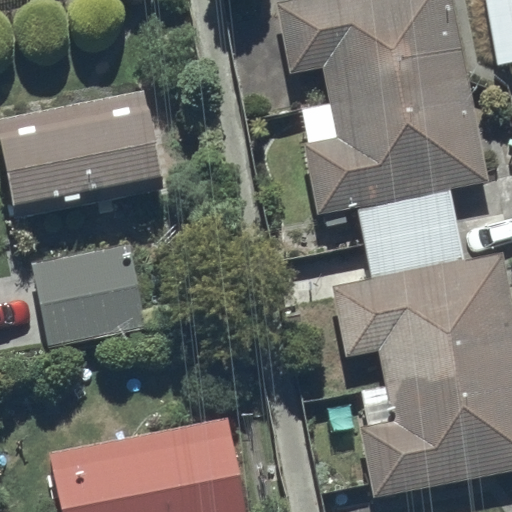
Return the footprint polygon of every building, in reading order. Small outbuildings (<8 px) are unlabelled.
[(488,191),(450,0),(336,0),(273,12),(288,85),(322,78),(329,112),(300,118),(306,151),(301,152),(315,226),(357,218),(371,287),(331,295),(345,367),(378,361),(384,393),(359,398),(367,436),(358,437),(373,509),(511,480),(511,314),(501,261),(465,269),(451,199),(488,191)] [(511,72),(511,0),(482,0),(496,75),(511,72)] [(164,195),(142,100),(0,128),(0,170),(11,226),(164,195)] [(146,340),(129,251),(31,271),(48,358),(146,340)] [(242,511),(226,425),(48,457),(58,511),(242,511)]
